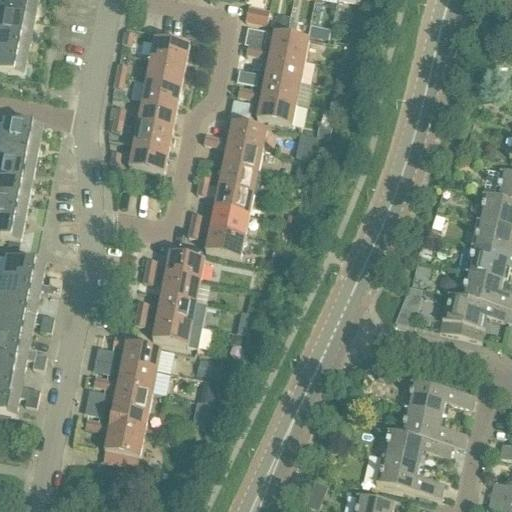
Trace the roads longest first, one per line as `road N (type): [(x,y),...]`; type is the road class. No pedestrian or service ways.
road 1 (residential): [(92,224),(173,240),(195,127),(215,103),(231,20),(126,0)]
road 2 (tertiary): [(338,332),(413,156),(451,0)]
road 3 (residential): [(92,224),(40,511)]
road 4 (tertiary): [(252,511),(338,332)]
road 5 (residential): [(338,332),(495,375)]
road 6 (residential): [(462,511),(495,375)]
road 7 (residential): [(108,0),(84,123)]
